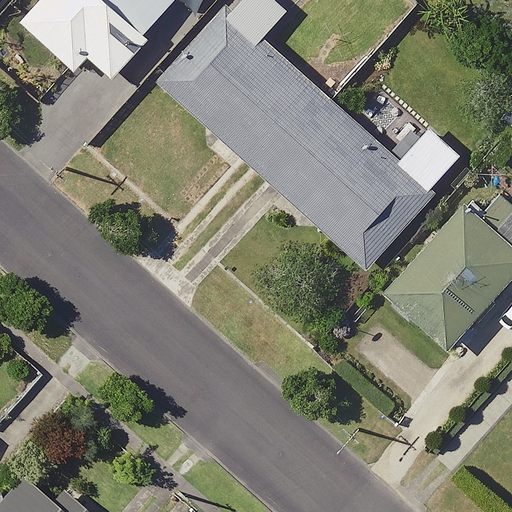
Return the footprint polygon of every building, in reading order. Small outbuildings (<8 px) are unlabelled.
[(0,0),(0,16),(14,0),(0,0)] [(191,0),(57,0),(32,28),(90,79),(102,65),(126,86),(129,89),(166,46),(161,41),(191,2),(191,0)] [(166,85),(380,276),(447,200),(233,10),(166,85)] [(511,300),(511,234),(478,205),(397,296),(463,355),(511,300)] [(1,511),(94,511),(72,492),(62,504),(33,478),(1,511)]
